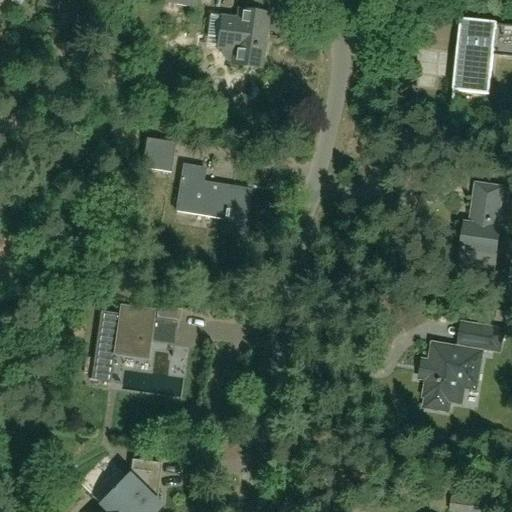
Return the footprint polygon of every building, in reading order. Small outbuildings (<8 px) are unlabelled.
[(164,0),(164,5),(196,10),(197,0),(164,0)] [(237,19),(221,17),(210,16),(207,37),(218,39),(217,50),(221,50),(220,53),(227,62),(231,63),(231,66),(262,69),(268,16),(238,12),(237,19)] [(494,58),(511,60),(511,26),(462,21),(462,22),(458,53),(458,54),(455,78),(456,78),(490,82),(489,96),(455,92),(455,93),(489,97),(490,96),(491,82),(494,58)] [(456,78),(455,78),(453,101),(454,102),(455,93),(455,92),(489,96),(490,82),(456,78)] [(173,157),(175,144),(145,140),(140,170),(171,174),(173,157)] [(222,234),(243,237),(251,192),(203,184),(205,171),(183,167),(176,213),(224,221),(222,234)] [(465,226),(460,265),(478,268),(479,257),(492,259),(500,203),(506,204),(508,191),(476,187),(471,226),(465,226)] [(149,350),(150,344),(174,347),(177,324),(153,320),(154,315),(120,310),(119,315),(101,312),(90,381),(110,384),(111,382),(105,381),(107,369),(112,369),(115,354),(134,356),(135,347),(149,350)] [(427,399),(425,409),(449,413),(451,404),(460,405),(463,388),(477,390),(484,350),(500,353),(504,332),(460,325),(456,350),(434,346),(431,364),(426,363),(423,381),(428,382),(425,399),(427,399)] [(156,511),(158,511),(156,508),(161,465),(131,461),(129,482),(127,480),(101,506),(106,511),(156,511)] [(452,498),(449,511),(488,511),(490,504),(452,498)]
